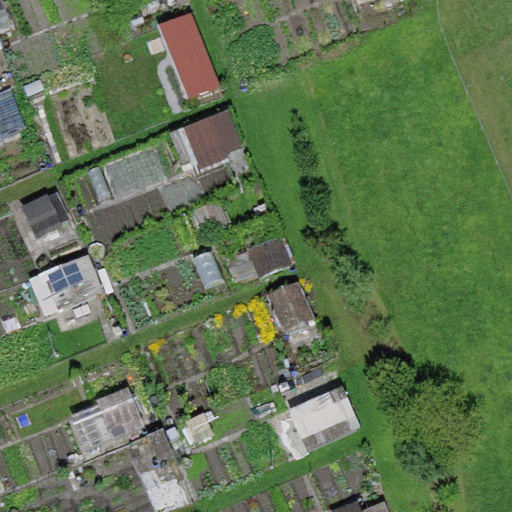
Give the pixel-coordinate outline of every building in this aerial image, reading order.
[(70,0),(72,6),(18,26),(36,75),(123,43),(107,0),(70,0)] [(195,7),(161,21),(195,102),(230,87),(195,7)] [(204,161),(248,152),(238,107),(194,117),(204,161)] [(227,297),(206,218),(116,243),(138,321),(227,297)] [(67,318),(110,308),(98,257),(55,267),(67,318)]
